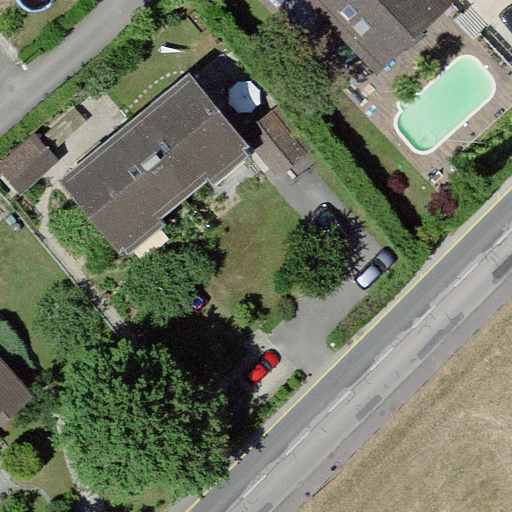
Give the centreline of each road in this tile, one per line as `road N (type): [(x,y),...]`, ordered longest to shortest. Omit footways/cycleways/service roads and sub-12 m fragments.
road 1 (residential): [(511,231),(230,511)]
road 2 (residential): [(137,0),(0,121)]
